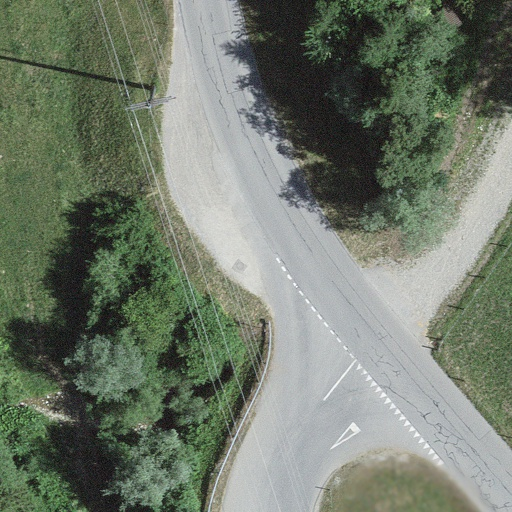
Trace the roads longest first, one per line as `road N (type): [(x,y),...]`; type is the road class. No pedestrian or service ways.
road 1 (tertiary): [(213,0),(272,182),(326,283),(377,347)]
road 2 (track): [(377,347),(511,168)]
road 3 (tertiary): [(377,347),(511,501)]
road 4 (unclassified): [(276,511),(295,440),(377,347)]
